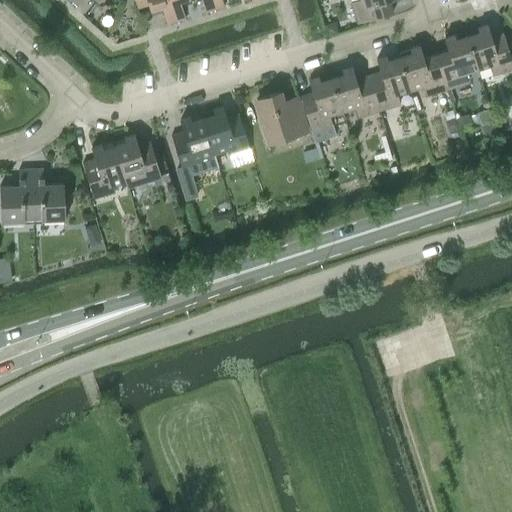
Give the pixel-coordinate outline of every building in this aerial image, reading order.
[(176,22),(169,0),(136,0),(139,9),(150,5),(152,12),(163,8),(169,25),(176,22)] [(188,0),(169,0),(176,22),(188,19),(182,2),(188,0)] [(203,0),(207,13),(216,10),(212,0),(203,0)] [(212,0),(216,10),(226,7),(224,0),(212,0)] [(358,0),(352,2),(359,24),(394,13),(390,0),(358,0)] [(466,35),(477,70),(490,66),(492,75),(511,68),(511,64),(502,34),(491,37),(487,24),(478,27),(479,31),(466,35)] [(434,55),(445,90),(467,82),(465,74),(477,70),(466,35),(456,38),(455,34),(445,37),(449,50),(434,55)] [(398,57),(409,91),(423,87),(426,96),(445,90),(434,55),(424,58),(420,45),(410,48),(412,53),(398,57)] [(367,76),(378,110),(400,103),(397,95),(409,91),(398,57),(389,60),(387,55),(377,58),(381,72),(367,76)] [(331,77),(342,112),(355,108),(357,117),(378,110),(367,76),(355,80),(351,67),(342,69),(343,74),(331,77)] [(342,112),(331,77),(321,81),(319,76),(310,79),(314,92),(301,96),(312,131),(333,125),(330,116),(342,112)] [(270,98),(255,102),(267,140),(281,135),(282,139),(307,131),(296,97),(282,101),(279,91),(268,94),(270,98)] [(202,117),(212,151),(226,147),(228,155),(249,149),(238,113),(226,117),(222,106),(212,109),(214,113),(202,117)] [(444,113),(446,120),(453,118),(454,118),(451,110),(444,113)] [(466,114),(455,118),(458,128),(470,125),(466,114)] [(183,130),(171,134),(181,167),(176,169),(186,199),(197,195),(191,174),(217,166),(212,151),(202,117),(191,120),(189,116),(180,119),(183,130)] [(453,118),(446,120),(445,120),(449,131),(457,129),(453,118)] [(494,122),(480,127),(484,139),(498,134),(494,122)] [(137,145),(133,133),(123,136),(125,141),(113,145),(124,179),(126,187),(160,176),(149,141),(137,145)] [(388,141),(382,143),(385,154),(391,151),(388,141)] [(124,179),(113,145),(102,148),(101,143),(91,147),(94,158),(82,162),(93,197),(114,191),(112,183),(124,179)] [(315,149),(302,153),(306,163),(318,159),(315,149)] [(31,169),(33,217),(41,217),(41,219),(65,218),(63,183),(43,184),(43,168),(31,169)] [(33,217),(31,169),(18,169),(19,185),(0,185),(0,213),(0,221),(24,220),(24,217),(32,217),(32,222),(33,222),(33,217)] [(94,224),(84,227),(87,236),(97,233),(96,232),(94,224)]
